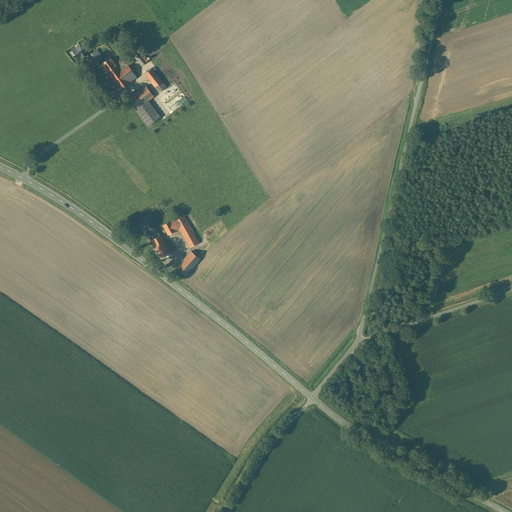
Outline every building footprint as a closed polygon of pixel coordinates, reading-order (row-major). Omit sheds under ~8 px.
[(82,44),(73,50),(73,51),(78,58),(79,58),(81,56),(81,57),(82,57),(86,54),(87,54),(86,53),(88,51),(88,50),(83,44),(83,43),(82,44)] [(134,43),(128,48),(142,66),(148,61),(146,58),(134,43)] [(97,50),(92,53),(98,62),(103,58),(97,50)] [(120,65),(118,67),(129,83),(137,77),(129,66),(134,62),(129,54),(118,62),(120,65)] [(120,89),(129,83),(118,67),(111,57),(99,66),(102,70),(105,69),(120,89)] [(154,72),(151,68),(145,73),(159,92),(166,87),(154,72)] [(154,96),(146,86),(128,100),(148,126),(160,117),(148,101),(154,96)] [(171,221),(163,226),(168,235),(179,229),(190,248),(203,241),(191,221),(188,223),(183,214),(171,221)] [(147,230),(149,229),(154,226),(155,225),(150,215),(141,219),(147,230)] [(160,235),(154,226),(149,229),(155,238),(151,240),(161,258),(171,252),(161,234),(160,235)] [(200,259),(191,251),(176,268),(185,276),(200,259)]
